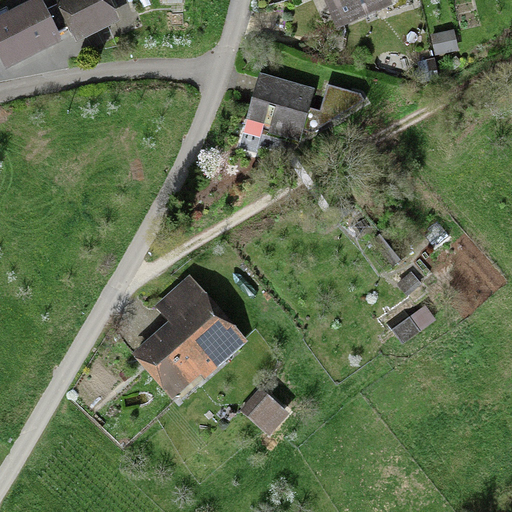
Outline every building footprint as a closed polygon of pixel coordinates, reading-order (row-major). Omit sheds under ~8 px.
[(54,34),(36,0),(24,0),(11,6),(16,15),(0,23),(0,51),(7,65),(57,40),(54,34)] [(36,0),(54,34),(73,25),(78,35),(111,19),(102,0),(36,0)] [(331,0),(341,21),(383,2),(381,0),(331,0)] [(381,0),(383,2),(386,13),(412,3),(410,0),(381,0)] [(334,120),(339,121),(340,116),(364,101),(360,95),(327,85),(320,111),(309,108),(314,92),(259,76),(247,117),(265,122),(264,126),(270,127),(273,115),(285,119),(280,134),(300,140),(303,130),(312,133),(334,120)] [(409,254),(388,228),(371,241),(393,267),(409,254)] [(240,343),(187,284),(161,306),(174,321),(179,317),(183,322),(143,357),(175,393),(202,369),(206,373),(240,343)] [(402,343),(434,319),(427,311),(412,322),(403,311),(387,323),(402,343)] [(285,410),(262,390),(241,412),(264,433),(285,410)]
